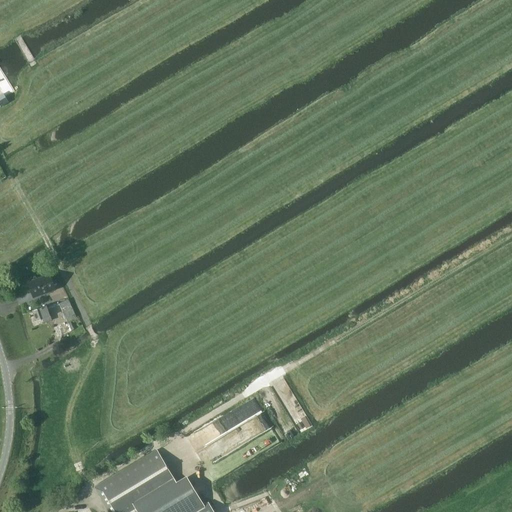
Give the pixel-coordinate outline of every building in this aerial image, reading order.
[(0,107),(9,103),(3,93),(0,95),(0,107)] [(28,282),(34,297),(56,289),(51,274),(28,282)] [(59,303),(67,321),(77,316),(69,298),(59,303)] [(47,306),(34,311),(37,321),(44,319),(45,322),(52,320),(47,306)] [(99,484),(95,487),(110,511),(213,511),(208,502),(204,505),(188,478),(184,480),(177,485),(156,450),(99,484)]
